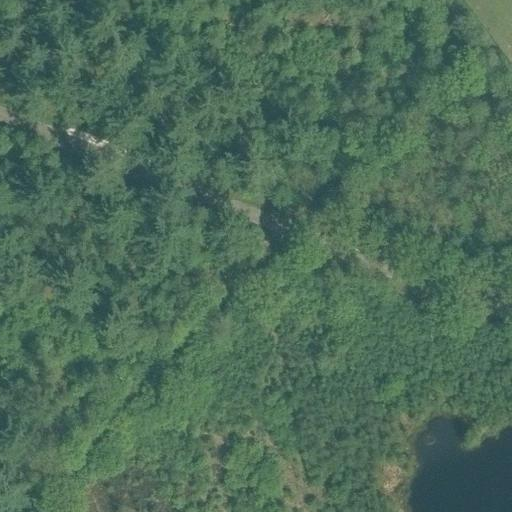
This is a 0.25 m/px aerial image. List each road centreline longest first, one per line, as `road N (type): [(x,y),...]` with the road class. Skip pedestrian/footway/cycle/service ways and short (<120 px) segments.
road 1 (track): [(436,0),(458,35),(458,53),(33,511)]
road 2 (unclassified): [(511,310),(288,234),(0,113)]
